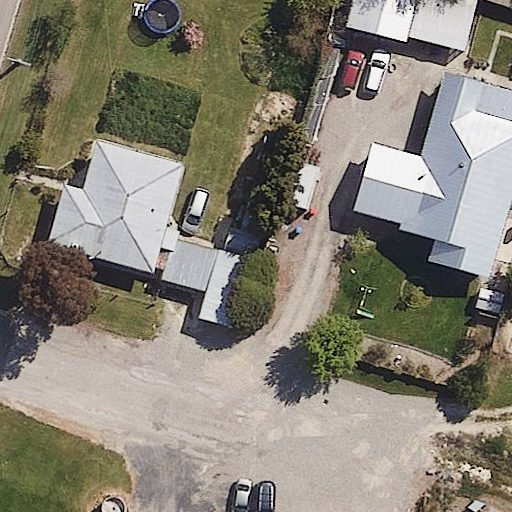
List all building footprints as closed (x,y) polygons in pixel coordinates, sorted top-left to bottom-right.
[(343,0),(339,22),(473,55),(486,0),(343,0)] [(500,207),(511,165),(511,83),(413,54),(404,85),(375,76),(337,207),(446,238),(458,195),(500,207)] [(62,180),(46,237),(149,266),(181,153),(95,129),(80,185),(62,180)] [(511,219),(481,207),(466,245),(511,263),(511,259),(511,219)] [(173,235),(160,275),(211,292),(203,316),(229,325),(258,238),(224,227),(216,250),(173,235)]
